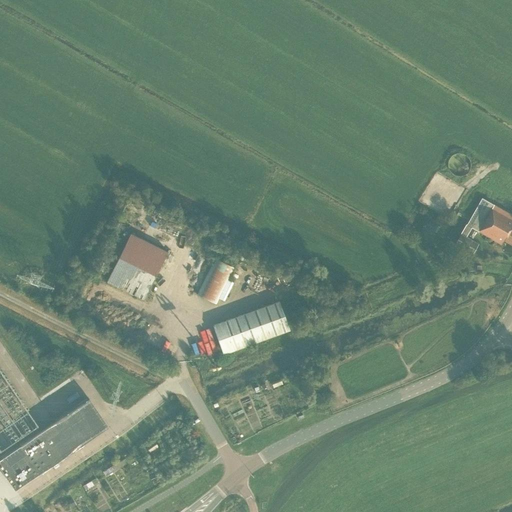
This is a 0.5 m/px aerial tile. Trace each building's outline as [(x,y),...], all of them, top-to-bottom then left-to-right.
[(471,168),(472,164),(471,162),(471,160),(470,158),(468,156),(465,154),(462,154),(460,154),(456,155),(453,157),(451,160),(451,164),(451,167),(452,169),(453,170),(454,172),(458,174),(460,175),(462,175),(466,173),(469,172),(471,168)] [(511,244),(511,227),(511,226),(511,215),(482,198),(466,225),(466,224),(454,244),(472,254),(478,244),(466,237),(471,227),(501,245),(504,240),(511,244)] [(143,300),(167,252),(131,234),(107,281),(143,300)] [(216,305),(234,268),(215,258),(197,295),(216,305)] [(289,330),(279,301),(213,325),(223,354),(289,330)] [(108,427),(99,414),(89,399),(65,415),(20,445),(20,446),(0,459),(0,467),(6,477),(16,490),(83,444),(108,427)]
